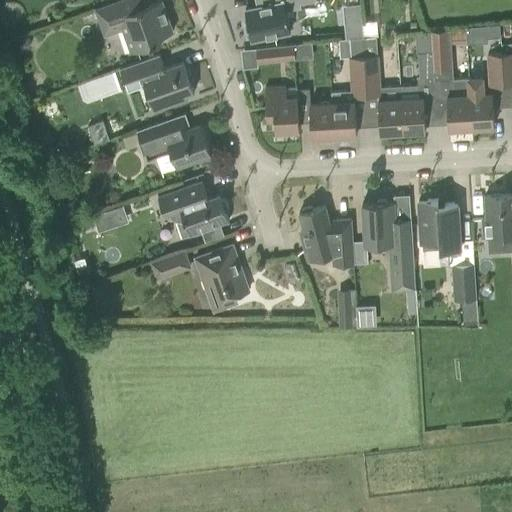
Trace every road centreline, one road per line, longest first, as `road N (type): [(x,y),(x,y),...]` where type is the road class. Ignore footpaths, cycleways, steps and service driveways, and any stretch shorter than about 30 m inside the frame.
road 1 (residential): [(253,174),(511,159)]
road 2 (tertiary): [(37,511),(0,327)]
road 3 (residential): [(253,174),(194,0)]
